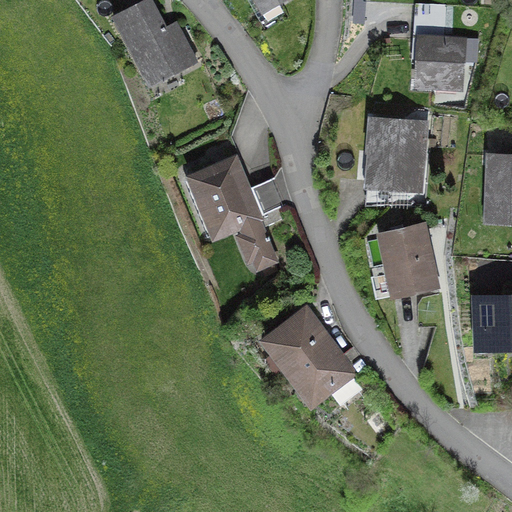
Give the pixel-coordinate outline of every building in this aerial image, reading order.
[(154,0),(145,0),(116,14),(152,87),(201,63),(180,20),(167,27),(154,0)] [(256,0),(264,15),(293,0),(256,0)] [(417,88),(468,92),(472,40),(421,36),(417,88)] [(372,124),(367,188),(430,194),(435,130),(372,124)] [(511,150),(494,150),(490,222),(511,223),(511,150)] [(241,157),(190,174),(213,241),(238,232),(250,268),(276,260),(241,157)] [(382,232),(397,299),(442,289),(428,223),(382,232)] [(511,293),(474,296),(478,351),(511,348),(511,293)] [(310,304),(262,336),(308,405),(356,372),(310,304)]
